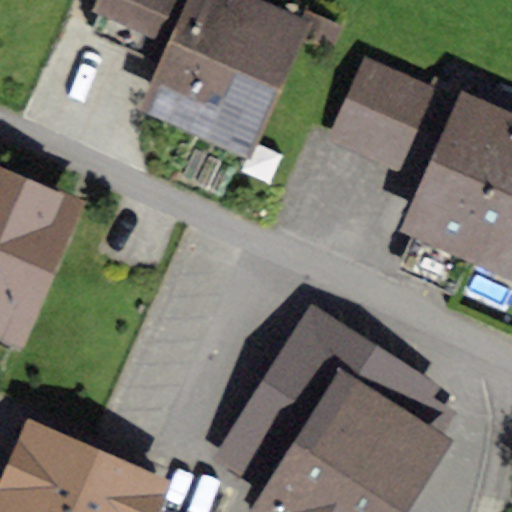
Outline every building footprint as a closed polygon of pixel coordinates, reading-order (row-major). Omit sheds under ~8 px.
[(235,0),(104,0),(97,20),(165,45),(139,114),(260,158),(309,27),(235,0)] [(337,158),(435,197),(468,114),(370,75),(337,158)] [(511,124),(470,108),(468,114),(435,197),(418,238),(511,275),(511,124)] [(81,208),(0,174),(0,334),(25,345),(81,208)] [(409,511),(451,446),(433,434),(452,405),(314,318),(218,463),(270,494),(260,511),(409,511)] [(159,511),(170,486),(28,427),(0,494),(0,511),(159,511)]
